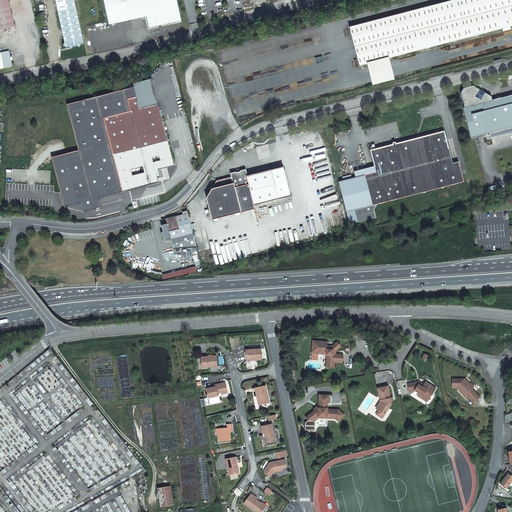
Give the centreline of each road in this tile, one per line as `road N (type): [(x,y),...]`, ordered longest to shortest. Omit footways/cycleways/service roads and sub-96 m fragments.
road 1 (residential): [(21,222),(97,228),(170,208),(241,136),(511,65)]
road 2 (trunk): [(0,318),(511,277)]
road 3 (trunk): [(492,267),(121,292)]
road 4 (residential): [(0,82),(310,0)]
road 5 (residential): [(268,317),(58,336)]
road 6 (unknown): [(285,148),(299,197),(284,217),(218,237),(185,195)]
road 7 (track): [(48,340),(153,464)]
road 8 (residential): [(278,370),(308,511)]
road 9 (residential): [(495,375),(496,461),(478,511)]
road 10 (residential): [(511,316),(387,311)]
road 11 (trunk): [(121,292),(0,308)]
road 12 (trunk): [(121,292),(0,301)]
